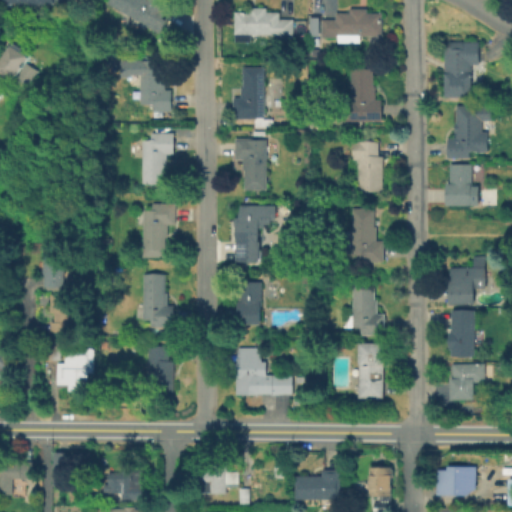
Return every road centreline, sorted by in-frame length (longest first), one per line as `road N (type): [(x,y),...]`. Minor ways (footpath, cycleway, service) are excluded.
road 1 (tertiary): [(511,433),(0,426)]
road 2 (residential): [(420,0),(415,511)]
road 3 (residential): [(209,0),(204,430)]
